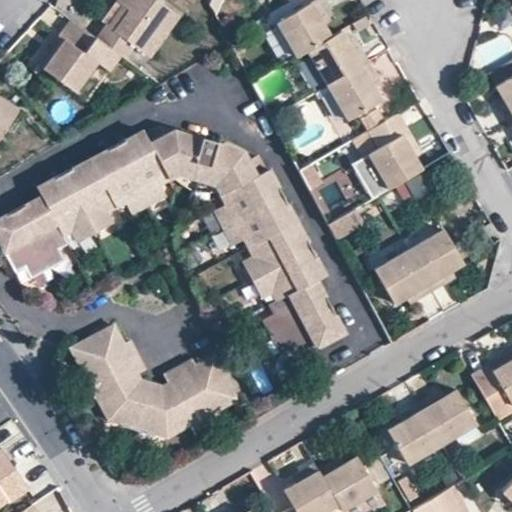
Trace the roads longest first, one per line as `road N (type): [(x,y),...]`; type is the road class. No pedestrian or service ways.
road 1 (residential): [(511,297),(147,511)]
road 2 (residential): [(511,219),(443,102),(430,53),(434,0)]
road 3 (residential): [(100,511),(0,353)]
